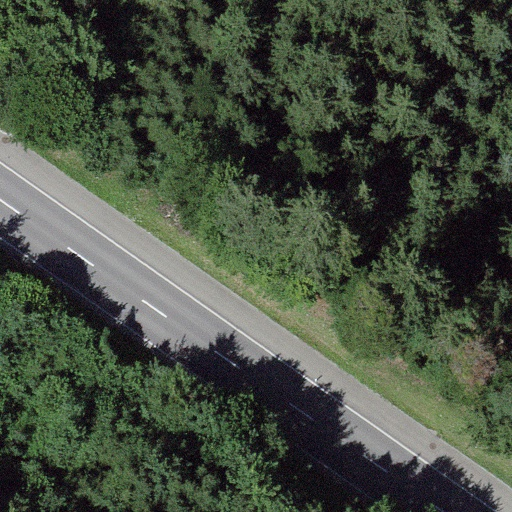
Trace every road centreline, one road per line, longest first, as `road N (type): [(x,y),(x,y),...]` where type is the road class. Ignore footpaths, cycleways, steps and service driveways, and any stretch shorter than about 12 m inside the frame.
road 1 (primary): [(0,201),(441,511)]
road 2 (track): [(511,298),(460,308),(199,282),(170,321)]
